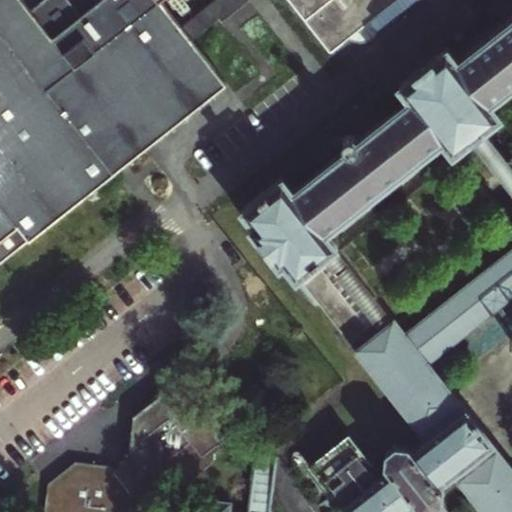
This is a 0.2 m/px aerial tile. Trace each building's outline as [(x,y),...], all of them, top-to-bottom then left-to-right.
[(22,0),(0,0),(0,260),(115,171),(129,160),(143,149),(227,83),(193,40),(220,18),(223,22),(250,0),(214,0),(181,25),(161,0),(38,0),(28,8),(22,0)] [(297,0),(335,47),(347,37),(352,42),(357,43),(361,44),(365,42),(370,40),(374,36),(376,32),(377,27),(377,23),(375,18),(373,15),(392,0),(297,0)] [(281,263),(294,279),(324,256),(339,243),(327,228),(441,138),(451,152),(469,138),(483,128),(501,113),(490,99),(511,82),(511,8),(455,54),(444,40),(394,80),(404,93),(356,131),(350,124),(343,123),(339,127),(338,133),(344,141),(291,183),(280,169),(235,205),(247,220),(243,224),(277,267),(281,263)] [(511,192),(511,164),(495,143),(483,128),(469,138),(511,192)] [(431,355),(511,291),(511,238),(405,322),(431,355)] [(351,350),(381,326),(324,256),(294,279),(351,350)] [(398,312),(381,326),(351,350),(421,438),(469,401),(453,381),(431,355),(405,322),(398,312)] [(133,457),(110,473),(106,469),(71,465),(43,486),(39,511),(127,511),(128,498),(147,500),(150,479),(182,484),(209,462),(212,451),(225,445),(218,432),(221,423),(201,397),(163,393),(135,415),(130,452),(133,457)] [(453,476),(500,438),(469,401),(421,438),(410,448),(409,446),(394,446),(386,455),(386,469),(387,471),(376,481),(367,471),(371,468),(347,437),(307,469),(341,511),(406,511),(417,504),(418,506),(432,508),(442,500),(444,486),(442,484),(453,476)] [(511,511),(511,452),(511,453),(500,438),(453,476),(481,511),(511,511)] [(263,511),(231,509),(231,499),(194,496),(192,511),(263,511)]
